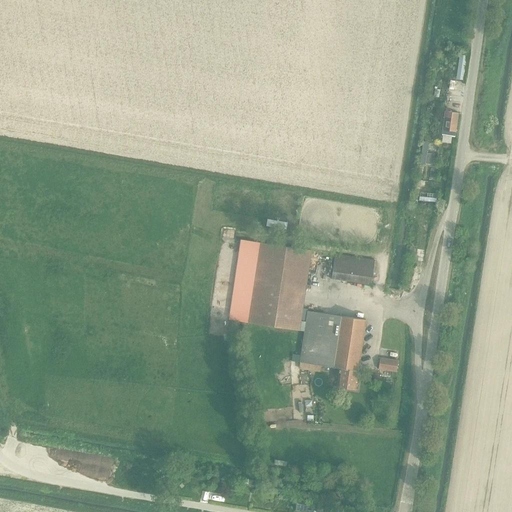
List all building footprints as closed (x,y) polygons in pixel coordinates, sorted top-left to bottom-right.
[(458,60),(458,67),(465,68),(466,55),(459,54),(458,60)] [(442,129),(441,135),(455,137),(459,113),(445,111),(442,129)] [(423,142),(419,164),(424,165),(428,143),(423,142)] [(443,191),(427,190),(427,198),(443,199),(443,191)] [(268,219),(266,226),(287,231),(288,223),(268,219)] [(240,240),(229,320),(248,323),(298,330),(304,331),(300,363),(339,368),(336,387),(353,389),(354,379),(356,379),(358,378),(359,373),(357,372),(356,372),(363,320),(307,311),(306,322),(300,321),(310,250),(260,243),(240,240)] [(331,278),(370,284),(374,261),(335,255),(331,278)] [(320,285),(322,256),(316,256),(314,284),(320,285)] [(345,288),(326,285),(325,293),(343,296),(345,288)] [(300,363),(301,355),(292,354),(291,361),(300,363)] [(378,369),(396,372),(398,360),(380,358),(378,369)] [(295,401),(296,414),(306,413),(306,407),(301,407),(301,401),(295,401)] [(295,510),(308,511),(328,511),(330,502),(322,501),(322,504),(308,501),(309,497),(298,495),(295,510)]
